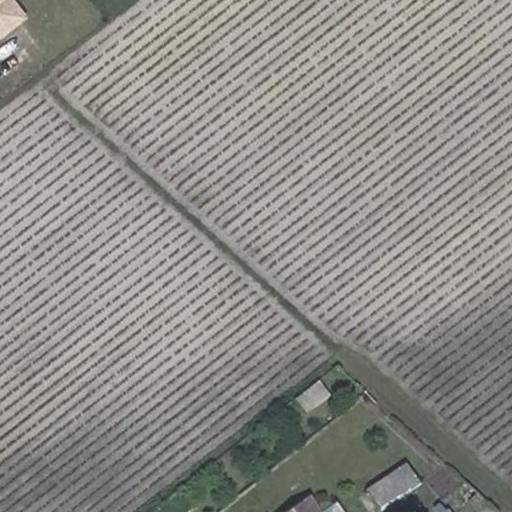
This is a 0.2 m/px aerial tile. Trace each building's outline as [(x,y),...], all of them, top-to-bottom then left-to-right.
[(0,0),(0,36),(22,18),(6,0),(0,0)] [(305,410),(325,394),(315,382),(296,398),(305,410)] [(415,483),(404,467),(395,473),(407,489),(415,483)] [(376,510),(407,489),(395,473),(365,493),(376,510)] [(495,511),(475,493),(467,501),(478,511),(495,511)] [(315,511),(308,500),(289,511),(315,511)]
